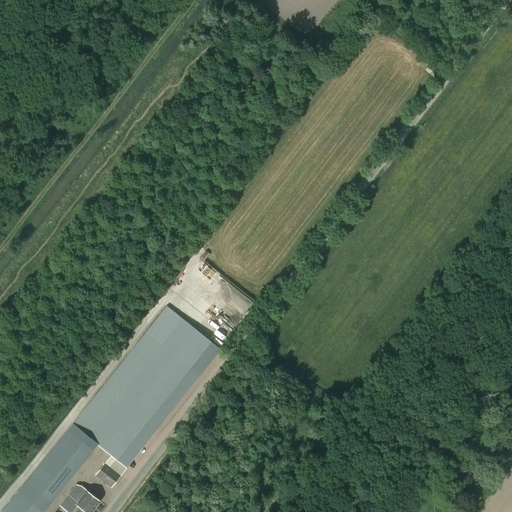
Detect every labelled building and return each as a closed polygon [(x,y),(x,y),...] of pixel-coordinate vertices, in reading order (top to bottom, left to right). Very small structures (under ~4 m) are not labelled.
[(247,301),(220,301),(220,309),(228,309),(228,315),(247,315),(247,301)] [(166,306),(72,424),(126,467),(200,375),(220,351),(166,306)] [(25,482),(18,491),(0,511),(42,511),(51,502),(51,503),(93,450),(68,429),(25,482)] [(111,487),(120,475),(105,463),(96,475),(111,487)] [(68,511),(72,511),(78,505),(86,511),(91,511),(100,501),(80,485),(70,498),(67,496),(60,505),(68,511)]
